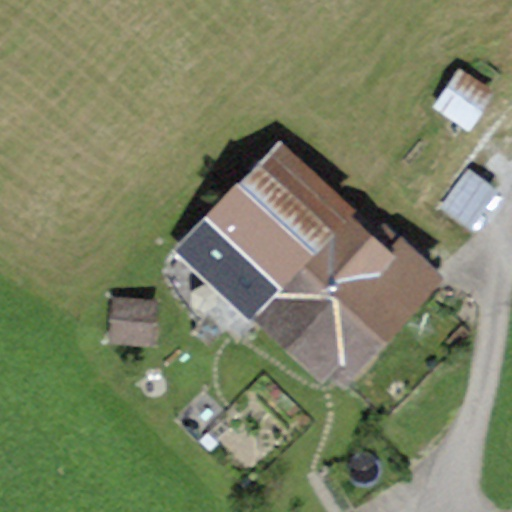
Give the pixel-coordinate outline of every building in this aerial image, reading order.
[(453,72),(434,97),(464,119),(482,93),(453,72)] [(297,256),(337,213),(271,151),(209,217),(276,278),(297,256)] [(297,256),(369,323),(382,308),(392,318),(433,273),(387,230),(372,246),(337,213),(297,256)] [(247,309),(255,300),(310,350),(305,356),(323,373),(369,323),(297,256),(276,278),(209,217),(181,247),(247,309)] [(347,501),(398,471),(370,425),(320,455),(347,501)]
